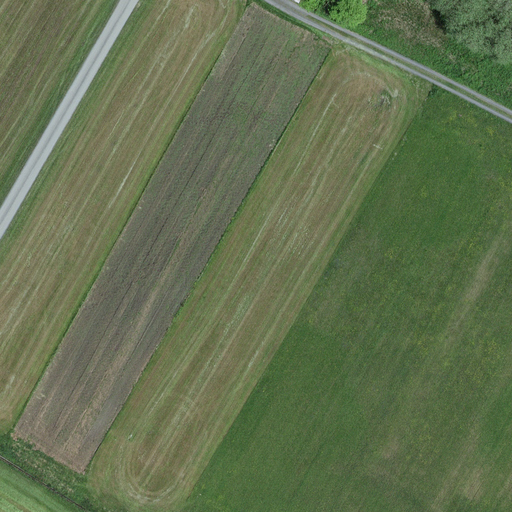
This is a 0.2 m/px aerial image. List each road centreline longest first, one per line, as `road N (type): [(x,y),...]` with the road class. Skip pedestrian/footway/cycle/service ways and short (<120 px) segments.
road 1 (track): [(128,0),(0,226)]
road 2 (track): [(289,0),(511,111)]
